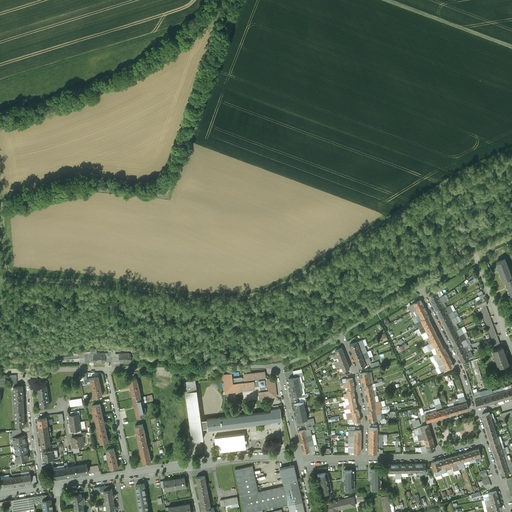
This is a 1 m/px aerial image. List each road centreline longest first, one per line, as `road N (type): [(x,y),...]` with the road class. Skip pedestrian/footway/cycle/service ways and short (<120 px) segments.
road 1 (track): [(9,267),(216,289),(257,285),(295,274),(511,144)]
road 2 (track): [(243,0),(165,198),(94,192),(3,208)]
road 3 (residential): [(418,287),(474,411)]
road 4 (track): [(387,0),(511,47)]
road 5 (residential): [(365,459),(355,372),(339,335)]
